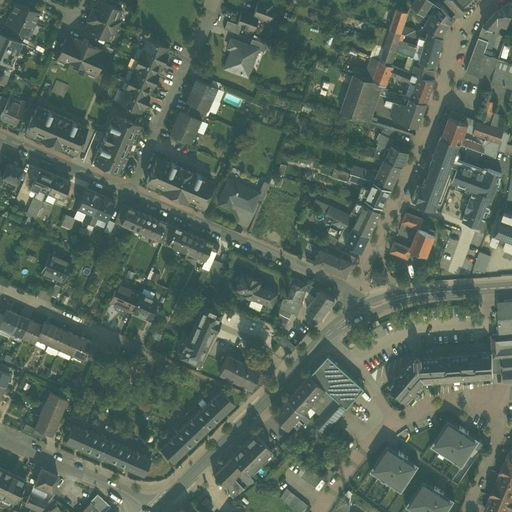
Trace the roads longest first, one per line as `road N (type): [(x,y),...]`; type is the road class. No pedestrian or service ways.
road 1 (residential): [(359,291),(438,111),(461,34),(496,0)]
road 2 (residential): [(359,291),(127,195)]
road 3 (secondary): [(326,336),(158,506)]
road 4 (residential): [(127,195),(212,2)]
road 5 (residential): [(0,286),(176,366)]
road 6 (secondary): [(0,436),(158,506)]
road 7 (secondary): [(511,287),(365,306)]
road 8 (residential): [(127,195),(0,140)]
road 9 (residential): [(491,396),(496,439),(464,511)]
road 10 (residential): [(318,511),(351,465),(397,422)]
